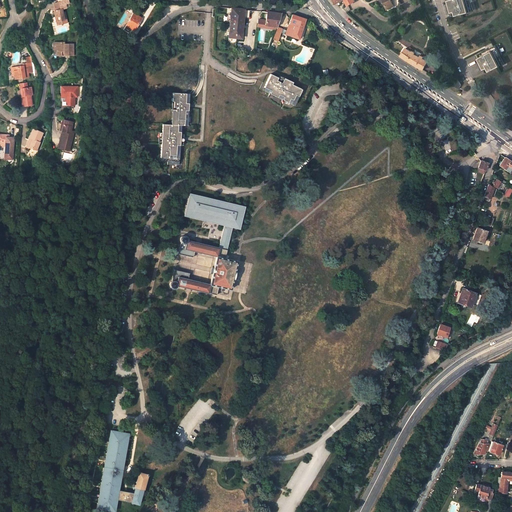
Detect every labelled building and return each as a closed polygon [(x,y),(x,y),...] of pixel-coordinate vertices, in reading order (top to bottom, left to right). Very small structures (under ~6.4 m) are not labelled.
[(67,22),(65,12),(63,13),(62,9),(66,8),(65,4),(68,3),(67,0),(57,0),(58,2),(54,3),(55,10),(53,11),(56,21),(60,20),(61,24),(67,22)] [(382,0),(387,9),(394,6),(391,0),(382,0)] [(447,0),(448,4),(447,5),(449,13),(450,13),(452,17),(472,11),(470,3),(473,2),(472,0),(447,0)] [(241,39),(244,16),(248,17),(249,10),(231,8),(230,15),(228,15),(227,20),(229,21),(228,38),(228,39),(229,41),(230,41),(231,42),(232,42),(234,41),(234,40),(234,38),(241,39)] [(265,25),(277,26),(281,14),(266,12),(265,20),(265,25)] [(133,13),(126,26),(134,31),(142,18),(133,13)] [(292,15),(285,35),(291,37),(298,39),(305,19),(294,15),(292,15)] [(64,42),(54,42),(54,50),(56,50),(57,55),(73,55),(73,44),(64,44),(64,42)] [(493,46),(491,43),(485,46),(487,50),(476,55),(479,62),(478,63),(481,70),(483,70),(485,73),(503,64),(499,57),(502,56),(496,45),(493,46)] [(412,52),(406,48),(401,56),(408,61),(415,65),(423,70),(426,64),(428,61),(423,58),(424,57),(423,57),(421,55),(420,57),(414,54),(415,52),(412,51),(412,52)] [(14,79),(28,77),(28,73),(27,63),(23,64),(24,66),(13,67),(14,76),(14,79)] [(278,78),(271,75),(265,89),(272,91),(270,94),(277,97),(278,95),(284,97),(282,100),(288,103),(290,100),(295,102),(301,90),(291,85),(292,83),(284,79),(281,83),(277,81),(278,78)] [(21,88),(22,96),(21,96),(22,107),(32,106),(31,95),(32,95),(31,87),(28,87),(27,82),(19,83),(20,88),(21,88)] [(78,86),(60,86),(60,96),(62,96),(65,96),(65,100),(67,103),(67,105),(74,105),(75,97),(77,97),(78,86)] [(186,94),(172,93),(170,124),(161,124),(160,158),(179,158),(180,126),(186,126),(186,94)] [(71,141),(73,131),(70,131),(72,122),(65,120),(64,124),(61,123),(60,130),(63,131),(66,132),(64,139),(71,141)] [(33,129),(29,138),(32,139),(28,147),(36,150),(40,142),(39,141),(43,133),(33,129)] [(9,137),(6,137),(6,135),(0,134),(0,143),(1,143),(1,145),(5,146),(4,152),(8,153),(7,159),(7,162),(12,162),(13,153),(14,138),(9,137)] [(499,166),(509,173),(511,169),(511,161),(505,157),(499,166)] [(481,183),(489,160),(482,158),(474,180),(481,183)] [(493,180),(492,183),(493,183),(492,185),(498,189),(501,186),(503,187),(504,184),(496,179),(494,181),(493,180)] [(488,202),(491,194),(493,195),(496,189),(488,184),(483,200),(488,202)] [(240,229),(246,206),(189,193),(184,215),(224,224),(219,248),(201,244),(202,242),(186,238),(186,237),(184,236),(183,236),(181,237),(180,237),(180,239),(180,240),(180,242),(181,242),(178,254),(193,257),(194,251),(217,257),(213,271),(210,284),(218,286),(229,289),(230,289),(233,279),(234,272),(237,261),(226,258),(230,239),(233,228),(240,229)] [(487,217),(484,224),(490,226),(492,219),(487,217)] [(472,240),(482,243),(486,231),(477,228),(472,240)] [(210,285),(187,280),(189,273),(174,269),(171,282),(170,283),(169,283),(169,284),(169,286),(171,287),(172,288),(174,288),(176,286),(176,285),(216,294),(217,292),(218,286),(210,284),(210,285)] [(217,292),(227,295),(229,289),(218,286),(217,292)] [(462,288),(458,302),(463,304),(471,307),(475,293),(462,288)] [(441,323),(437,334),(446,337),(448,332),(450,332),(452,327),(449,326),(446,325),(441,323)] [(445,351),(448,344),(438,340),(435,347),(445,351)] [(129,434),(110,430),(96,509),(110,511),(116,511),(118,500),(139,505),(149,475),(139,472),(134,493),(120,490),(129,434)] [(487,451),(498,455),(501,445),(496,443),(497,439),(495,439),(494,442),(491,441),(487,451)] [(478,443),(473,453),(483,454),(487,444),(484,444),(484,442),(481,442),(481,443),(478,443)] [(511,473),(500,472),(499,487),(497,487),(496,492),(499,492),(499,493),(505,493),(506,480),(511,480),(511,473)] [(488,487),(476,484),(474,490),(478,491),(476,496),(485,498),(487,492),(490,493),(491,489),(488,489),(488,487)] [(491,511),(493,501),(485,500),(483,511),(491,511)]
